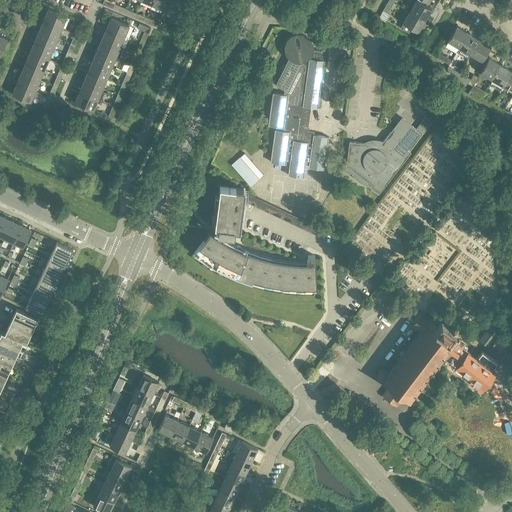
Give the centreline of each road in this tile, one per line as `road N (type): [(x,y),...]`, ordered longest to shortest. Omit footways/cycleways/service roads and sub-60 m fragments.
road 1 (tertiary): [(134,259),(255,0)]
road 2 (tertiary): [(37,511),(134,259)]
road 3 (unclassified): [(313,404),(242,327),(134,259)]
road 4 (unclassified): [(134,259),(0,196)]
road 5 (unclassified): [(407,511),(313,404)]
road 6 (residential): [(244,511),(280,438),(313,404)]
